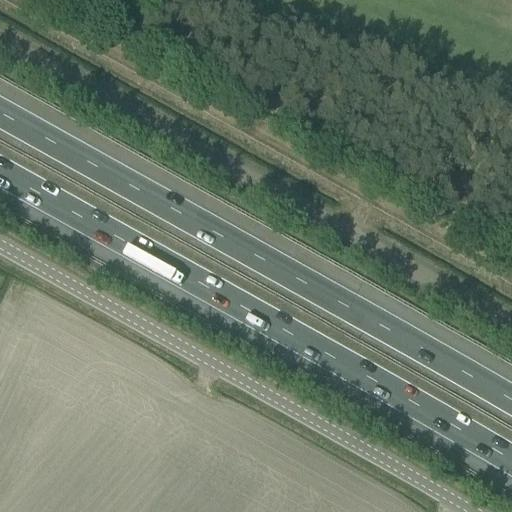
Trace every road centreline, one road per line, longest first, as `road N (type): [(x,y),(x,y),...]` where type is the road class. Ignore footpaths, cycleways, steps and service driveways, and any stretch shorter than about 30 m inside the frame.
road 1 (motorway): [(0,175),(511,469)]
road 2 (motorway): [(511,394),(0,107)]
road 3 (unclassified): [(511,325),(0,43)]
road 4 (unclassified): [(462,511),(0,253)]
